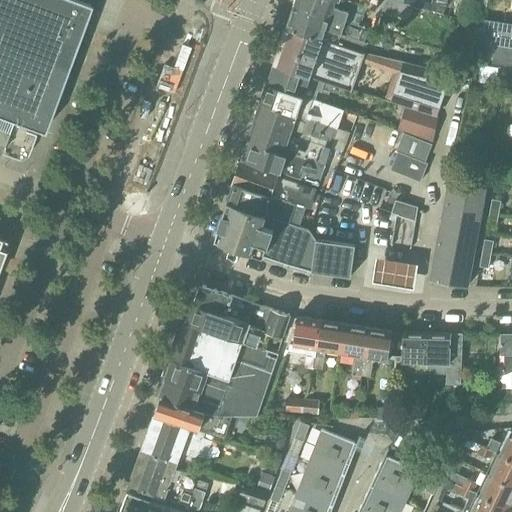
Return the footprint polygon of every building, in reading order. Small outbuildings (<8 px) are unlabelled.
[(30,148),(31,146),(37,129),(43,131),(56,94),(61,95),(63,77),(90,4),(77,0),(0,0),(0,152),(9,156),(11,157),(13,157),(16,157),(18,157),(20,157),(22,156),(24,155),(26,153),(28,152),(29,150),(30,148)] [(296,0),(294,5),(296,5),(360,26),(366,7),(367,7),(352,2),(347,0),(296,0)] [(376,10),(379,0),(347,0),(352,2),(367,7),(366,7),(376,10)] [(389,0),(386,0),(383,10),(396,14),(399,5),(399,3),(398,3),(389,0)] [(420,0),(419,8),(428,10),(429,10),(432,2),(423,0),(420,0)] [(432,0),(432,2),(429,10),(443,14),(447,3),(447,0),(432,0)] [(458,0),(456,6),(454,14),(455,14),(480,21),(484,0),(458,0)] [(399,5),(396,14),(405,17),(409,6),(399,3),(399,5)] [(288,23),(287,26),(323,37),(361,51),(369,29),(360,26),(296,5),(289,24),(288,23)] [(511,24),(483,20),(480,43),(495,45),(511,47),(511,24)] [(361,51),(323,37),(287,26),(281,44),(282,45),(316,57),(341,66),(359,70),(365,52),(361,51)] [(276,63),(325,80),(336,84),(336,85),(352,91),(359,70),(341,66),(316,57),(282,45),(276,63)] [(511,48),(495,47),(493,62),(511,65),(511,48)] [(451,73),(398,60),(384,99),(406,106),(437,116),(451,73)] [(335,89),(336,85),(336,84),(325,80),(276,63),(269,83),(304,94),(316,99),(319,91),(329,94),(331,88),(335,89)] [(497,71),(481,69),(479,83),(495,85),(497,71)] [(344,109),(316,99),(304,94),(269,83),(268,82),(262,101),(312,118),(338,128),(344,109)] [(338,129),(338,128),(312,118),(262,101),(255,120),(256,120),(291,132),(332,147),(335,136),(338,129)] [(437,116),(406,106),(397,131),(404,133),(433,142),(439,117),(437,116)] [(326,164),(332,147),(291,132),(256,120),(250,139),(316,161),(326,164)] [(335,136),(342,138),(344,131),(338,129),(335,136)] [(404,133),(397,151),(398,151),(425,162),(433,142),(404,133)] [(326,164),(316,161),(250,139),(243,159),(319,186),(326,166),(326,164)] [(425,162),(398,151),(391,169),(420,181),(428,163),(425,162)] [(310,208),(316,189),(278,175),(278,174),(272,172),(241,161),(234,182),(306,207),(310,208)] [(431,279),(468,285),(489,178),(451,171),(431,279)] [(228,200),(229,201),(265,214),(279,218),(280,219),(299,225),(306,207),(234,182),(230,194),(228,200)] [(492,199),(490,213),(499,214),(501,200),(492,199)] [(229,201),(228,200),(216,233),(220,240),(266,255),(279,218),(265,214),(229,201)] [(395,203),(392,212),(397,214),(397,215),(398,215),(403,202),(396,200),(395,203)] [(403,202),(398,215),(405,218),(409,204),(403,202)] [(409,204),(405,218),(416,221),(416,220),(418,207),(409,204)] [(499,214),(490,213),(487,226),(496,228),(499,214)] [(280,219),(279,218),(266,255),(312,270),(351,276),(356,244),(316,238),(309,228),(299,225),(280,219)] [(485,239),(482,252),(491,254),(494,240),(485,239)] [(491,254),(482,252),(480,266),(489,268),(491,254)] [(421,266),(384,259),(381,282),(418,288),(421,266)] [(249,324),(252,325),(264,329),(272,308),(259,304),(204,285),(200,287),(195,302),(241,319),(240,321),(249,324)] [(241,319),(195,302),(188,321),(188,322),(243,341),(265,348),(268,349),(277,352),(279,345),(268,341),(270,333),(264,330),(264,329),(252,325),(249,324),(240,321),(241,319)] [(290,314),(272,308),(264,329),(264,330),(270,333),(283,337),(290,314)] [(316,348),(320,318),(299,315),(293,344),(309,347),(306,367),(312,368),(316,348)] [(339,352),(344,322),(320,318),(316,348),(312,368),(323,369),(326,349),(339,352)] [(277,353),(277,352),(268,349),(265,348),(243,341),(188,322),(188,321),(187,320),(180,340),(181,341),(229,358),(229,356),(272,372),(277,358),(267,355),(269,350),(277,353)] [(344,322),(339,352),(356,354),(353,373),(361,374),(368,326),(365,326),(344,322)] [(368,326),(361,374),(370,376),(373,357),(387,359),(392,330),(368,326)] [(425,371),(426,331),(403,331),(402,356),(395,356),(395,371),(416,371),(425,371)] [(431,331),(426,331),(425,371),(448,372),(448,385),(460,385),(461,333),(451,333),(451,332),(431,331)] [(511,332),(500,333),(500,353),(511,353),(511,332)] [(181,341),(174,361),(265,392),(273,372),(272,372),(229,356),(229,358),(181,341)] [(174,361),(167,378),(216,395),(217,392),(260,407),(265,392),(174,361)] [(257,415),(260,407),(217,392),(216,395),(167,378),(161,397),(162,398),(205,412),(233,413),(233,415),(257,415)] [(511,412),(511,392),(492,392),(492,412),(511,412)] [(155,415),(215,435),(225,438),(233,415),(233,413),(205,412),(162,398),(155,415)] [(302,412),(305,400),(288,399),(287,411),(302,412)] [(320,401),(305,400),(302,412),(319,413),(320,401)] [(331,405),(329,417),(359,417),(360,403),(346,402),(346,406),(331,405)] [(377,407),(377,417),(386,418),(386,407),(377,407)] [(212,442),(215,435),(155,415),(149,431),(195,448),(199,449),(203,438),(212,442)] [(308,425),(305,424),(302,422),(296,436),(303,439),(308,425)] [(310,459),(346,474),(361,435),(360,435),(357,442),(322,428),(310,459)] [(268,430),(263,444),(282,450),(286,436),(268,430)] [(472,441),(478,430),(466,431),(463,437),(472,441)] [(149,431),(143,449),(178,461),(181,452),(196,458),(199,449),(195,448),(149,431)] [(493,437),(488,447),(500,453),(511,459),(511,433),(510,433),(505,443),(493,437)] [(465,446),(475,451),(478,444),(472,441),(468,439),(465,446)] [(483,445),(480,452),(489,457),(493,450),(483,445)] [(371,484),(406,501),(420,470),(386,454),(389,447),(388,447),(371,484)] [(137,466),(206,491),(209,483),(188,475),(174,471),(178,461),(143,449),(142,451),(140,451),(137,460),(139,461),(137,466)] [(511,459),(500,453),(490,474),(511,484),(511,459)] [(310,459),(297,491),(334,505),(346,474),(310,459)] [(137,466),(131,483),(130,485),(165,497),(200,509),(206,491),(137,466)] [(277,483),(286,486),(292,472),(283,469),(277,483)] [(263,472),(257,487),(269,491),(275,476),(263,472)] [(453,472),(449,480),(464,487),(473,491),(477,483),(453,472)] [(484,486),(480,494),(507,508),(511,498),(511,484),(490,474),(484,486)] [(427,489),(433,492),(439,479),(433,476),(427,489)] [(269,491),(257,487),(243,482),(238,497),(265,505),(269,491)] [(277,483),(271,499),(280,502),(286,486),(277,483)] [(357,511),(400,511),(406,501),(371,484),(357,511)] [(464,487),(461,495),(467,498),(467,499),(468,499),(462,511),(463,511),(505,511),(507,508),(480,494),(473,491),(464,487)] [(189,511),(128,490),(119,511),(189,511)] [(289,511),(330,511),(334,505),(297,491),(289,511)]
